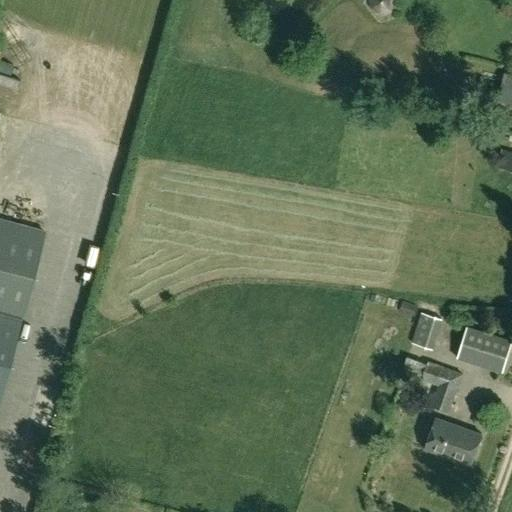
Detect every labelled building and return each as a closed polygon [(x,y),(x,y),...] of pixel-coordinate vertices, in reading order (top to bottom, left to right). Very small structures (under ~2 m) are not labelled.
[(396,0),(379,0),(377,1),(385,13),(399,4),(396,0)] [(511,96),(511,75),(506,75),(502,95),(511,96)] [(0,404),(48,234),(0,220),(0,404)] [(411,343),(433,350),(443,319),(421,312),(411,343)] [(511,342),(511,340),(467,326),(458,357),(503,371),(511,342)] [(425,376),(423,382),(438,387),(432,404),(450,411),(464,374),(430,362),(428,366),(407,358),(403,369),(425,376)] [(472,465),(483,434),(437,418),(426,449),(472,465)]
